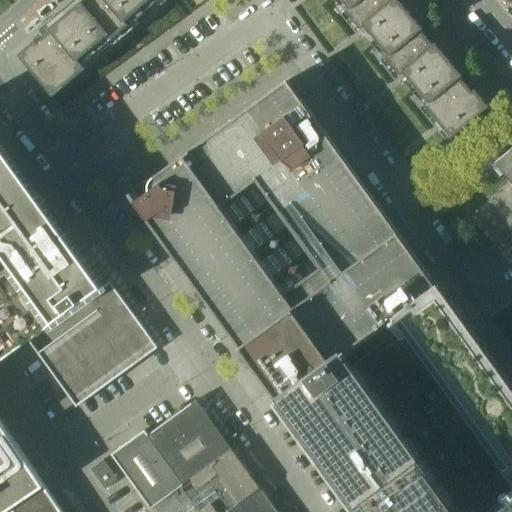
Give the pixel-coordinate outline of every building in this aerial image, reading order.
[(88,0),(85,3),(83,1),(50,29),(52,30),(38,42),(36,40),(19,55),(50,92),(59,85),(62,89),(87,69),(83,64),(159,0),(88,0)] [(335,0),(372,44),(409,13),(398,0),(335,0)] [(409,13),(372,44),(411,91),(448,59),(435,43),(433,45),(421,31),(423,29),(409,13)] [(462,76),(448,59),(411,91),(451,138),(488,107),(474,90),(472,91),(460,77),(462,76)] [(437,285),(287,81),(155,176),(154,177),(153,179),(152,180),(151,182),(150,183),(150,185),(150,187),(150,188),(150,190),(135,201),(259,372),(279,399),(437,285)] [(0,361),(29,341),(104,288),(0,144),(0,361)] [(511,149),(495,163),(510,181),(507,183),(511,188),(511,149)] [(157,348),(135,317),(129,308),(110,283),(104,288),(29,341),(54,375),(76,407),(157,348)] [(511,511),(511,388),(452,306),(437,285),(279,399),(360,511),(511,511)] [(150,508),(231,449),(196,400),(147,435),(144,431),(111,455),(150,508)] [(61,511),(0,420),(0,511),(61,511)] [(153,511),(226,511),(259,488),(231,449),(150,508),(153,511)] [(118,480),(103,460),(91,469),(105,489),(118,480)] [(276,511),(259,488),(226,511),(276,511)]
